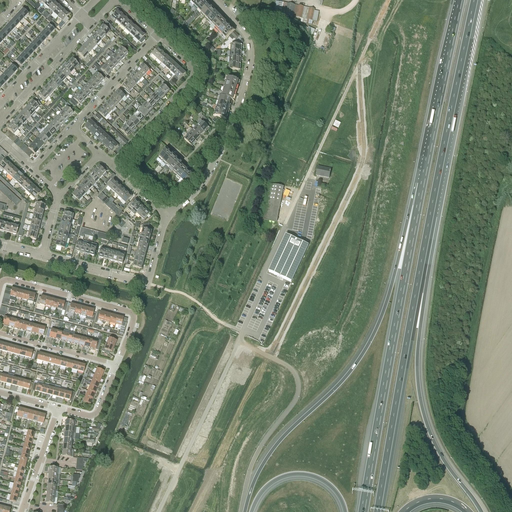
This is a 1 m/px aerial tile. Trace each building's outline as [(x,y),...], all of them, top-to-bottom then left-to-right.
[(48,9),(54,3),(55,3),(51,0),(48,0),(44,5),(48,9)] [(200,0),(194,5),(198,9),(206,2),(204,0),(200,0)] [(276,1),(274,12),(281,13),(281,14),(285,14),(284,15),(295,17),(301,19),(300,22),(306,23),(311,25),(312,21),(317,22),(319,12),(314,11),(315,9),(276,1)] [(198,9),(201,13),(209,5),(206,2),(198,9)] [(53,13),(59,7),(55,3),(54,3),(48,9),(53,13)] [(209,5),(201,13),(205,17),(213,9),(209,5)] [(57,18),(64,11),(59,7),(53,13),(57,18)] [(18,14),(23,19),(28,14),(22,9),(18,14)] [(208,20),(210,19),(216,13),(213,9),(205,17),(208,20)] [(115,21),(118,18),(122,15),(117,10),(111,17),(115,21)] [(68,19),(66,17),(68,15),(64,11),(57,18),(64,24),(68,19)] [(210,19),(208,20),(212,24),(220,16),(216,13),(210,19)] [(23,19),(18,14),(14,18),(19,23),(23,19)] [(120,25),(123,22),(126,19),(122,15),(118,18),(115,21),(120,25)] [(212,24),(216,28),(223,20),(220,16),(212,24)] [(19,23),(14,18),(9,23),(15,28),(19,23)] [(120,25),(125,30),(128,26),(131,23),(126,19),(123,22),(120,25)] [(223,20),(216,28),(219,31),(227,24),(223,20)] [(5,27),(11,33),(15,28),(9,23),(5,27)] [(131,23),(128,26),(125,30),(129,34),(135,27),(131,23)] [(222,35),(230,28),(230,27),(227,24),(219,31),(222,35)] [(44,30),(50,35),(54,30),(49,25),(44,30)] [(98,30),(105,37),(109,32),(103,26),(98,30)] [(1,32),(7,37),(11,33),(5,27),(1,32)] [(129,34),(134,38),(140,31),(135,27),(129,34)] [(230,27),(230,28),(222,35),(226,39),(234,31),(230,27)] [(306,31),(312,36),(314,30),(308,27),(306,31)] [(50,35),(44,30),(40,34),(46,40),(50,35)] [(94,35),(101,41),(105,37),(98,30),(94,35)] [(145,39),(143,37),(145,36),(140,31),(134,38),(139,42),(141,44),(145,39)] [(46,40),(40,34),(36,39),(41,44),(46,40)] [(90,40),(97,46),(101,41),(94,35),(90,40)] [(41,44),(36,39),(32,44),(37,49),(41,44)] [(85,44),(92,50),(97,46),(90,40),(85,44)] [(37,49),(32,44),(27,48),(33,53),(37,49)] [(81,49),(88,55),(92,50),(85,44),(81,49)] [(117,51),(124,58),(128,54),(121,47),(117,51)] [(23,53),(29,58),(33,53),(27,48),(23,53)] [(157,59),(162,53),(163,52),(158,48),(156,50),(154,52),(152,55),(157,59)] [(88,55),(81,49),(77,53),(84,59),(88,55)] [(114,55),(121,61),(124,58),(117,51),(114,55)] [(157,59),(161,63),(167,57),(163,52),(162,53),(157,59)] [(29,58),(23,53),(19,57),(25,62),(29,58)] [(111,58),(118,65),(121,61),(114,55),(111,58)] [(25,62),(19,57),(15,62),(20,67),(25,62)] [(166,67),(169,64),(172,61),(167,57),(161,63),(166,67)] [(107,62),(114,69),(118,65),(111,58),(107,62)] [(72,59),(67,64),(74,70),(78,65),(79,66),(81,64),(77,59),(74,62),(72,59)] [(170,71),(176,65),(172,61),(169,64),(166,67),(170,71)] [(104,66),(111,72),(114,69),(107,62),(104,66)] [(70,75),(74,70),(67,64),(63,68),(70,75)] [(139,68),(146,74),(149,71),(143,64),(139,68)] [(7,70),(12,75),(17,71),(11,65),(7,70)] [(175,76),(175,75),(181,69),(176,65),(170,71),(175,76)] [(98,71),(102,75),(104,73),(108,76),(111,72),(104,66),(101,69),(100,68),(98,71)] [(59,73),(66,79),(70,75),(63,68),(59,73)] [(139,68),(136,72),(143,78),(146,74),(139,68)] [(175,80),(177,78),(180,80),(186,73),(181,69),(175,75),(175,76),(173,78),(175,80)] [(7,70),(3,75),(8,80),(12,75),(7,70)] [(97,74),(93,77),(100,84),(104,80),(101,77),(102,75),(98,71),(96,73),(97,74)] [(143,78),(136,72),(132,75),(139,82),(143,78)] [(55,78),(61,84),(66,79),(59,73),(55,78)] [(3,75),(0,77),(0,80),(4,84),(8,80),(3,75)] [(129,79),(136,85),(139,82),(132,75),(129,79)] [(228,77),(227,82),(237,86),(239,81),(231,78),(231,76),(228,75),(228,77)] [(100,84),(93,77),(90,81),(97,87),(100,84)] [(61,84),(55,78),(50,82),(57,88),(58,89),(60,86),(62,88),(64,86),(61,84)] [(136,85),(129,79),(126,82),(133,89),(136,85)] [(97,87),(90,81),(87,85),(94,91),(97,87)] [(46,87),(53,93),(57,88),(50,82),(46,87)] [(133,89),(126,82),(122,86),(125,89),(123,91),(128,95),(130,93),(129,92),(133,89)] [(237,86),(227,82),(225,87),(236,90),(237,86)] [(94,91),(87,85),(83,88),(90,95),(94,91)] [(158,90),(165,96),(170,91),(163,85),(158,90)] [(46,87),(42,91),(49,97),(53,93),(46,87)] [(225,87),(224,92),(231,94),(234,95),(236,90),(225,87)] [(90,95),(83,88),(80,92),(87,98),(90,95)] [(128,95),(123,91),(121,93),(119,90),(115,94),(122,101),(125,97),(126,98),(128,95)] [(154,94),(161,100),(165,96),(158,90),(154,94)] [(50,98),(49,97),(42,91),(38,96),(45,102),(47,99),(48,101),(50,98)] [(87,98),(80,92),(76,95),(83,102),(87,98)] [(222,97),(231,100),(233,100),(234,95),(231,94),(224,92),(222,97)] [(122,101),(115,94),(112,98),(119,104),(122,101)] [(150,99),(157,105),(161,100),(154,94),(150,99)] [(83,102),(76,95),(73,99),(71,97),(68,101),(74,106),(77,103),(80,105),(83,102)] [(221,96),(219,101),(230,105),(231,100),(222,97),(221,96)] [(119,104),(112,98),(108,101),(115,108),(119,104)] [(146,103),(153,109),(157,105),(150,99),(146,103)] [(36,100),(34,103),(32,102),(28,106),(35,112),(41,105),(36,100)] [(105,105),(112,111),(115,108),(108,101),(105,105)] [(219,101),(218,106),(228,110),(230,105),(219,101)] [(142,108),(148,114),(153,109),(146,103),(142,108)] [(112,111),(105,105),(102,109),(109,115),(112,111)] [(35,112),(28,106),(24,111),(30,117),(35,112)] [(218,106),(216,111),(227,114),(228,110),(218,106)] [(66,107),(62,112),(68,118),(73,113),(66,107)] [(148,114),(142,108),(138,112),(144,118),(148,114)] [(109,115),(102,109),(98,112),(105,119),(109,115)] [(30,117),(24,111),(19,116),(26,122),(30,117)] [(225,119),(227,114),(216,111),(215,116),(225,119)] [(62,112),(58,117),(64,123),(68,118),(62,112)] [(133,117),(140,123),(144,118),(138,112),(133,117)] [(26,122),(19,116),(15,120),(22,126),(26,122)] [(60,127),(64,123),(58,117),(54,121),(60,127)] [(140,123),(133,117),(129,121),(136,127),(140,123)] [(202,118),(201,119),(200,120),(201,121),(197,125),(205,133),(210,128),(209,127),(210,125),(206,121),(207,121),(203,117),(202,118)] [(22,126),(15,120),(11,125),(18,131),(22,126)] [(54,121),(49,126),(56,132),(60,127),(54,121)] [(85,127),(90,132),(96,125),(91,121),(90,122),(88,124),(85,127)] [(136,127),(129,121),(127,124),(126,122),(123,125),(125,126),(131,132),(136,127)] [(18,131),(11,125),(7,129),(8,131),(11,133),(13,135),(14,135),(18,131)] [(94,136),(100,129),(96,125),(90,132),(94,136)] [(193,130),(201,137),(205,133),(197,125),(193,130)] [(49,126),(45,131),(52,137),(56,132),(49,126)] [(131,132),(125,126),(121,130),(127,137),(131,132)] [(94,136),(99,140),(105,134),(100,129),(94,136)] [(193,130),(189,134),(197,142),(201,137),(193,130)] [(45,131),(41,135),(47,141),(52,137),(45,131)] [(105,134),(99,140),(103,144),(109,138),(105,134)] [(197,142),(189,134),(184,139),(192,147),(197,142)] [(41,135),(37,140),(43,146),(47,141),(41,135)] [(103,144),(108,148),(114,142),(109,138),(103,144)] [(39,150),(43,146),(37,140),(32,144),(39,150)] [(118,146),(114,142),(108,148),(112,153),(118,146)] [(29,149),(31,151),(33,153),(35,155),(39,150),(32,144),(28,149),(29,149)] [(159,157),(163,161),(171,152),(167,149),(162,154),(159,157)] [(167,164),(174,156),(171,152),(163,161),(167,164)] [(167,164),(170,167),(178,159),(174,156),(167,164)] [(174,171),(181,164),(182,163),(178,159),(170,167),(174,171)] [(0,165),(0,167),(4,171),(10,164),(5,160),(0,165)] [(8,175),(14,168),(10,164),(4,171),(8,175)] [(173,172),(177,175),(184,167),(181,164),(174,171),(173,172)] [(106,173),(106,172),(107,171),(104,168),(103,169),(99,166),(96,170),(103,176),(106,173)] [(181,179),(188,171),(184,167),(177,175),(181,179)] [(316,176),(320,177),(329,178),(331,170),(318,167),(316,176)] [(12,179),(18,173),(18,172),(14,168),(8,175),(12,179)] [(103,176),(96,170),(92,173),(99,180),(103,176)] [(181,179),(185,182),(192,174),(188,171),(181,179)] [(17,183),(23,176),(18,172),(18,173),(12,179),(17,183)] [(99,180),(92,173),(89,177),(96,183),(99,180)] [(188,186),(196,178),(192,174),(185,182),(188,186)] [(21,187),(24,184),(27,180),(23,176),(17,183),(21,187)] [(86,181),(93,187),(96,183),(89,177),(86,181)] [(21,187),(26,191),(32,184),(27,180),(24,184),(21,187)] [(111,190),(118,183),(114,180),(108,187),(111,190)] [(86,181),(83,184),(89,191),(93,187),(86,181)] [(115,193),(121,186),(118,183),(111,190),(115,193)] [(30,195),(34,190),(36,188),(32,184),(26,191),(30,195)] [(89,191),(83,184),(79,188),(86,194),(89,191)] [(270,184),(267,200),(280,203),(283,187),(270,184)] [(115,193),(118,197),(125,190),(121,186),(115,193)] [(36,188),(34,190),(30,195),(34,199),(41,193),(36,188)] [(76,191),(82,198),(86,194),(79,188),(76,191)] [(122,200),(125,197),(128,193),(125,190),(118,197),(122,200)] [(72,195),(74,197),(73,198),(76,200),(77,199),(79,202),(82,198),(76,191),(72,195)] [(128,193),(125,197),(122,200),(126,204),(132,197),(128,193)] [(127,209),(131,212),(140,203),(136,200),(127,209)] [(34,209),(43,211),(45,205),(36,203),(34,209)] [(137,214),(143,207),(140,203),(131,212),(135,216),(137,214)] [(137,214),(140,217),(147,210),(143,207),(137,214)] [(33,215),(42,217),(43,211),(34,209),(33,215)] [(150,214),(147,210),(140,217),(144,220),(150,214)] [(31,221),(40,223),(42,217),(33,215),(31,221)] [(40,223),(31,221),(30,226),(39,229),(40,223)] [(4,232),(10,234),(13,225),(7,223),(4,232)] [(16,235),(19,226),(19,224),(16,224),(16,226),(13,225),(10,234),(16,235)] [(143,229),(142,233),(151,236),(152,231),(148,230),(149,224),(143,225),(142,228),(143,229)] [(30,226),(28,232),(37,234),(39,229),(30,226)] [(37,234),(28,232),(27,238),(36,240),(37,234)] [(308,245),(286,235),(269,272),(280,277),(291,282),(308,245)] [(88,241),(83,240),(82,243),(82,244),(80,253),(85,254),(87,245),(88,242),(88,241)] [(16,298),(17,294),(18,290),(12,288),(11,290),(11,292),(10,295),(10,296),(16,298)] [(27,301),(28,299),(29,293),(24,291),(21,300),(27,301)] [(29,293),(28,299),(27,301),(35,303),(37,295),(35,295),(35,294),(29,293)] [(39,304),(45,306),(47,298),(41,296),(39,304)] [(51,307),(53,299),(47,298),(45,306),(51,307)] [(57,309),(59,301),(53,299),(51,307),(57,309)] [(59,301),(57,309),(62,311),(65,302),(59,301)] [(70,304),(70,307),(67,306),(66,312),(68,313),(68,312),(74,314),(76,305),(70,304)] [(82,307),(76,305),(74,314),(80,315),(82,307)] [(82,307),(80,315),(79,318),(85,319),(86,317),(88,308),(82,307)] [(93,321),(96,313),(93,313),(94,310),(88,308),(86,317),(91,318),(91,321),(93,321)] [(98,320),(103,321),(106,313),(100,312),(99,315),(97,314),(95,319),(98,319),(98,320)] [(109,323),(115,324),(117,316),(111,315),(110,322),(109,323)] [(126,323),(122,322),(123,318),(117,316),(115,324),(118,325),(117,329),(120,330),(120,329),(121,327),(125,328),(126,323)] [(8,327),(8,325),(10,318),(4,317),(4,318),(3,321),(2,324),(2,325),(8,327)] [(8,327),(14,328),(16,319),(11,317),(10,318),(8,325),(8,327)] [(14,328),(19,330),(22,322),(22,320),(16,319),(14,328)] [(27,323),(26,329),(25,331),(31,333),(33,325),(27,323)] [(43,336),(43,334),(45,328),(39,326),(37,335),(43,336)] [(55,339),(57,331),(49,329),(46,337),(49,338),(55,339)] [(60,341),(63,332),(57,331),(55,339),(60,341)] [(68,334),(66,342),(72,344),(74,336),(68,334)] [(109,338),(106,343),(114,347),(117,341),(115,340),(116,338),(110,335),(109,338)] [(74,336),(72,344),(78,345),(80,337),(74,336)] [(78,345),(84,347),(86,339),(80,337),(78,345)] [(86,339),(84,347),(89,349),(92,340),(86,339)] [(100,344),(97,344),(98,342),(92,340),(89,349),(95,350),(98,351),(100,344)] [(106,343),(104,349),(103,349),(101,351),(109,355),(110,352),(112,352),(114,347),(106,343)] [(36,371),(40,372),(40,370),(36,369),(37,364),(35,364),(33,364),(32,368),(32,370),(36,371)] [(8,375),(10,366),(8,365),(6,373),(3,372),(2,374),(8,375)] [(94,374),(102,377),(104,372),(97,369),(94,374)] [(99,383),(102,377),(94,374),(92,380),(99,383)] [(99,383),(92,380),(90,385),(97,388),(99,383)] [(32,391),(35,391),(40,393),(42,386),(34,383),(32,391)] [(97,388),(90,385),(87,391),(95,394),(97,388)] [(49,386),(48,387),(46,395),(52,396),(54,389),(54,387),(49,386)] [(85,396),(92,399),(95,394),(87,391),(85,396)] [(70,393),(66,392),(64,399),(70,401),(70,398),(73,399),(74,393),(70,392),(70,393)] [(92,399),(85,396),(83,402),(90,405),(92,399)] [(45,427),(47,420),(48,420),(49,416),(45,415),(40,413),(37,422),(43,424),(42,426),(45,427)] [(66,420),(65,426),(73,427),(74,427),(75,426),(76,425),(76,423),(75,422),(75,418),(69,416),(68,420),(66,420)] [(28,431),(27,431),(24,430),(24,433),(27,434),(26,437),(32,438),(34,432),(28,431)] [(21,457),(20,460),(26,462),(27,456),(21,454),(18,453),(17,456),(21,457)] [(14,471),(17,472),(23,473),(24,468),(18,466),(14,465),(14,468),(15,468),(14,471)]
